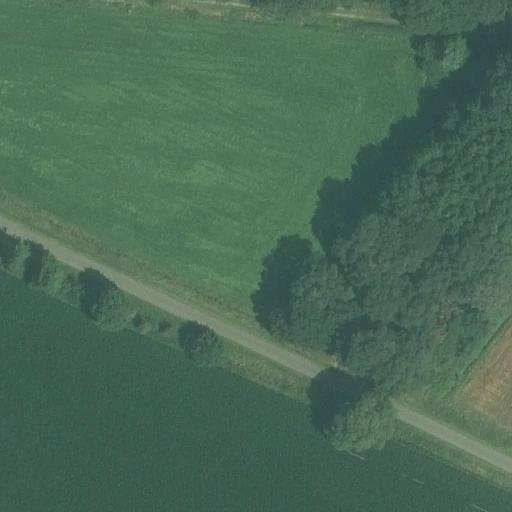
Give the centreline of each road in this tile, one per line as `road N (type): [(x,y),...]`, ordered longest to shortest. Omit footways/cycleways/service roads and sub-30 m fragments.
road 1 (unclassified): [(511,466),(0,224)]
road 2 (track): [(511,30),(220,0)]
